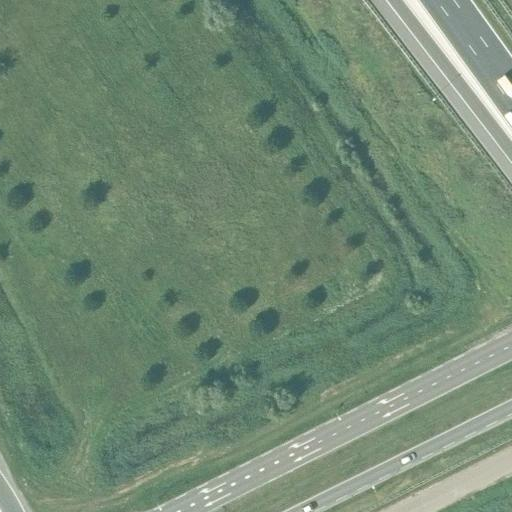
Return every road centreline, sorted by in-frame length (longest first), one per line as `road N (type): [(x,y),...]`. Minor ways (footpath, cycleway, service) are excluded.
road 1 (motorway): [(8,511),(0,495),(392,0),(511,149)]
road 2 (secondary): [(511,345),(199,511)]
road 3 (secondary): [(300,511),(511,407)]
